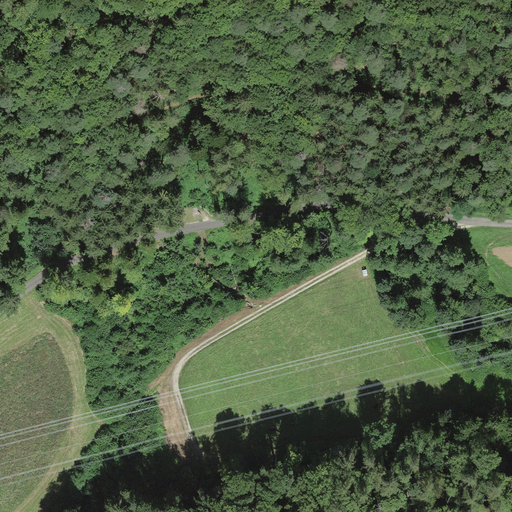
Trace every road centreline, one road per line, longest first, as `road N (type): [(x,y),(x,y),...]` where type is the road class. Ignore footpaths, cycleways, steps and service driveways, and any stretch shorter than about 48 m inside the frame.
road 1 (track): [(473,222),(383,242),(218,334),(180,358),(172,400),(194,458),(378,435),(511,457)]
road 2 (unclassified): [(0,304),(80,254),(198,222),(354,203),(511,224)]
road 3 (track): [(0,129),(123,118),(281,75),(511,101)]
road 4 (track): [(199,0),(122,21),(0,14)]
